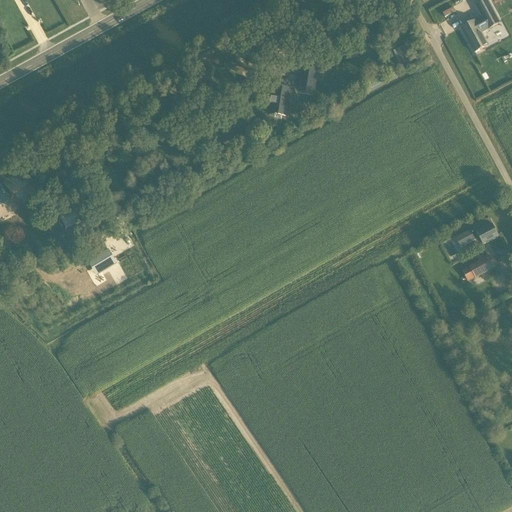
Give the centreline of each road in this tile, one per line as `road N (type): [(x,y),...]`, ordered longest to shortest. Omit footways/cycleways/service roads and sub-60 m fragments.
road 1 (unclassified): [(0,162),(287,0)]
road 2 (unclassified): [(511,195),(405,0)]
road 3 (primary): [(0,81),(151,0)]
